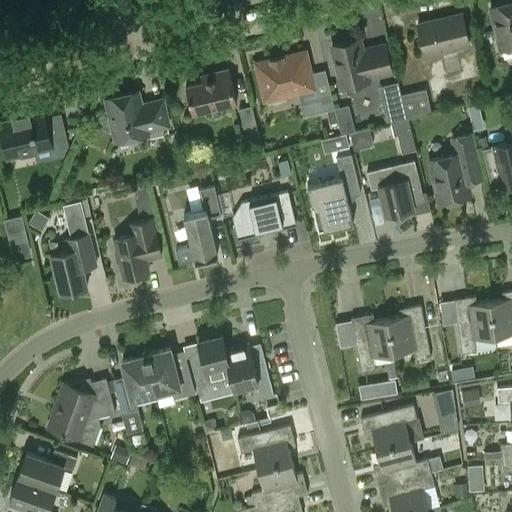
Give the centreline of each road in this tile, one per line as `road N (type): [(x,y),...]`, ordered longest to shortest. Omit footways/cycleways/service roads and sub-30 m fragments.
road 1 (residential): [(0,375),(27,351),(91,320),(286,274)]
road 2 (unclassified): [(0,62),(255,0)]
road 3 (residential): [(346,511),(286,274)]
road 4 (residential): [(286,274),(511,230)]
